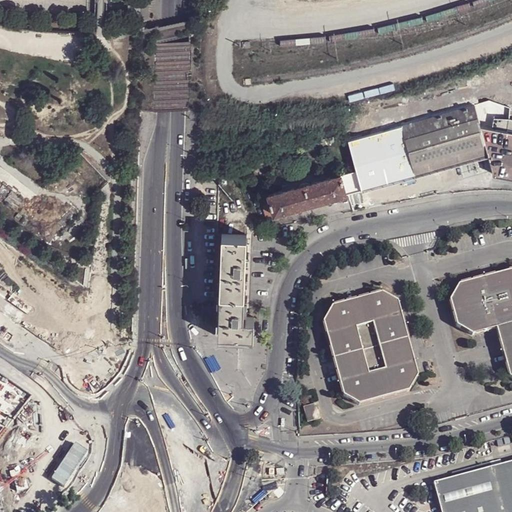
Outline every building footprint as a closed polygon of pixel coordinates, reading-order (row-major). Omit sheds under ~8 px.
[(475,105),(402,125),(416,175),(434,170),(489,155),(482,130),(479,120),(478,116),(475,105)] [(496,121),(479,120),(482,130),(495,132),(496,121)] [(511,123),(496,121),(495,132),(511,133),(511,123)] [(416,175),(402,125),(349,141),(357,170),(341,174),(347,194),(416,175)] [(511,176),(511,133),(495,132),(482,130),(489,155),(498,175),(511,176)] [(336,143),(337,144),(349,141),(347,134),(335,137),(336,143)] [(258,159),(260,165),(336,143),(335,137),(332,137),(258,159)] [(437,180),(434,170),(416,175),(419,186),(437,180)] [(347,194),(341,174),(327,178),(326,174),(325,174),(312,178),(311,174),(296,178),(297,182),(284,186),(283,186),(284,190),(270,194),(270,196),(272,204),(274,212),(275,214),(347,194)] [(223,235),(222,335),(241,335),(256,336),(256,318),(247,317),(248,235),(223,235)] [(511,272),(461,286),(452,302),(459,327),(474,336),(498,330),(511,378),(511,272)] [(335,308),(326,323),(346,397),(361,406),(411,393),(420,378),(401,303),(385,294),(335,308)] [(0,433),(32,396),(0,372),(0,511),(3,511),(0,496),(0,433)] [(320,404),(307,407),(311,422),(323,419),(320,404)] [(494,468),(436,484),(443,511),(511,511),(511,463),(504,466),(503,460),(493,463),(494,468)]
